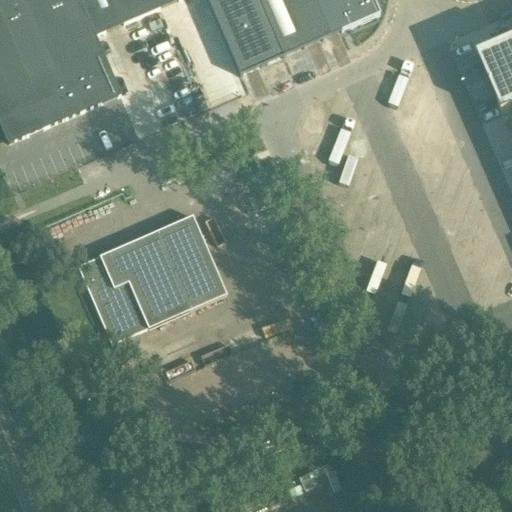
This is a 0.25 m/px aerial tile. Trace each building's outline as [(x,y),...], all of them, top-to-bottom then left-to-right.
[(120,100),(95,41),(187,0),(0,0),(0,130),(8,148),(120,100)] [(204,0),(239,79),(340,36),(341,35),(349,32),(379,18),(371,0),(204,0)] [(511,45),(478,60),(501,114),(507,112),(511,124),(511,45)] [(135,339),(228,299),(193,221),(78,271),(89,297),(112,349),(116,348),(135,339)] [(331,431),(326,420),(267,445),(272,456),(331,431)]
